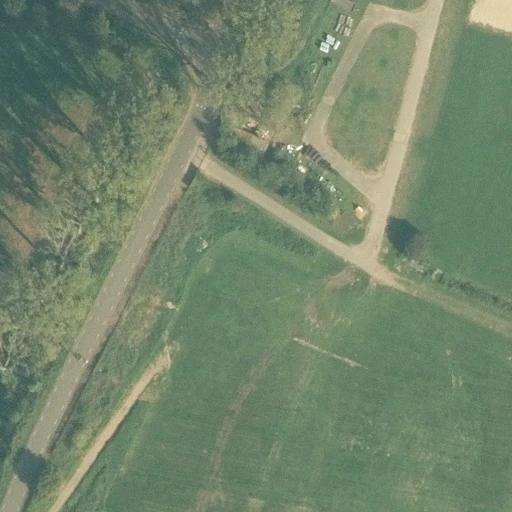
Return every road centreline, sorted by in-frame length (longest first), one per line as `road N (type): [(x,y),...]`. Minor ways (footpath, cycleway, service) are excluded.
road 1 (unclassified): [(9,511),(40,430),(229,59)]
road 2 (unclassified): [(99,0),(229,59)]
